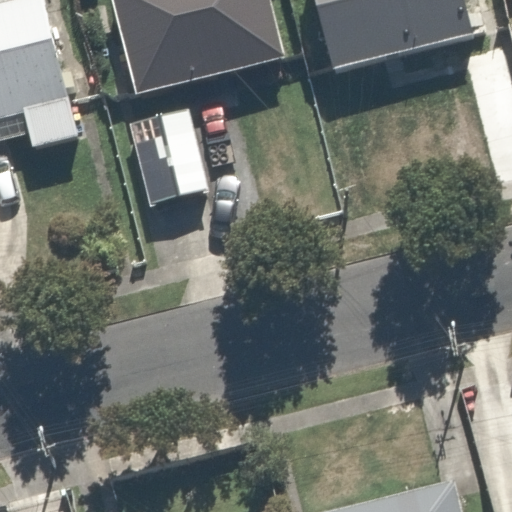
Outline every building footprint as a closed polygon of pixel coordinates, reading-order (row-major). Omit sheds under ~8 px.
[(48,0),(36,0),(0,11),(0,144),(33,134),(42,165),(94,149),(48,0)] [(281,0),(117,0),(142,111),(298,77),(281,0)] [(314,0),(335,86),(382,75),(387,94),(491,70),(474,0),(314,0)] [(202,113),(129,134),(154,218),(227,196),(202,113)] [(0,175),(0,232),(15,228),(0,175)] [(475,511),(469,487),(378,511),(475,511)]
